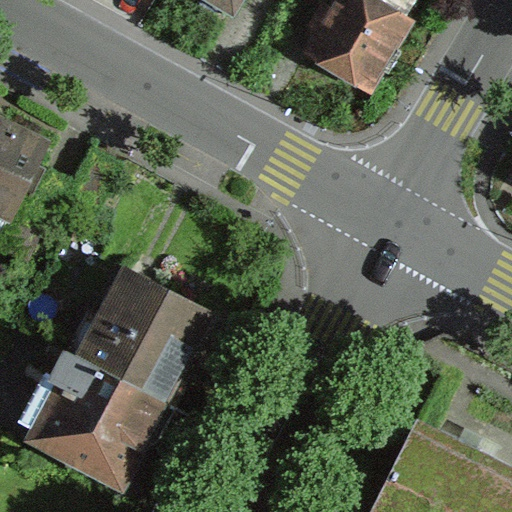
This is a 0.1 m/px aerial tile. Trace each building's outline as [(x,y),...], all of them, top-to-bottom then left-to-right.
[(203,0),(228,15),(236,0),(203,0)] [(369,0),(337,0),(302,64),(365,99),(408,21),(369,0)] [(0,216),(9,221),(49,142),(0,116),(0,216)] [(88,150),(68,189),(96,203),(116,164),(88,150)] [(122,265),(76,349),(163,395),(209,311),(122,265)] [(112,491),(163,395),(76,349),(64,342),(13,438),(112,491)] [(511,511),(511,471),(413,422),(366,511),(511,511)]
